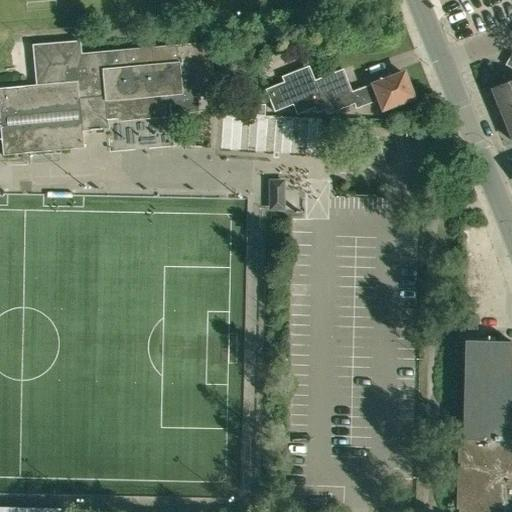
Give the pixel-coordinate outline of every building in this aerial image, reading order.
[(197,98),(213,96),(209,42),(80,54),(79,41),(31,45),(34,85),(0,88),(0,155),(0,156),(83,148),(81,132),(107,129),(106,121),(171,115),(170,104),(197,101),(197,98)] [(403,73),(351,93),(342,69),(314,80),(308,65),(280,75),(283,82),(265,88),(273,109),(294,102),(297,113),(314,107),(316,112),(325,109),(326,113),(355,103),(356,108),(379,99),(382,109),(413,98),(403,73)] [(503,116),(511,112),(511,81),(492,90),(503,116)] [(229,100),(230,109),(240,109),(239,100),(229,100)] [(263,118),(264,108),(246,108),(246,117),(263,118)] [(511,112),(503,116),(511,139),(511,112)] [(284,177),(267,177),(268,209),(285,209),(284,177)] [(477,316),(467,315),(467,330),(477,330),(477,316)] [(511,511),(511,456),(511,454),(511,439),(507,439),(510,344),(511,344),(511,342),(464,341),(462,439),(460,439),(458,511),(511,511)]
